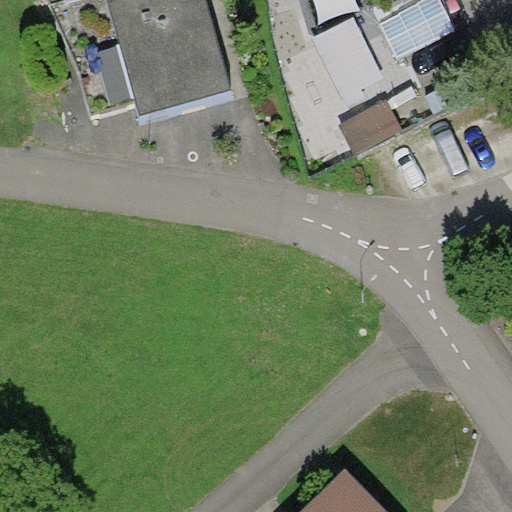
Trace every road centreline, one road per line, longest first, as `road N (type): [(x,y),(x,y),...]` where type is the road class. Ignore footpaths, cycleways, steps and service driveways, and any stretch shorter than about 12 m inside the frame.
road 1 (residential): [(404,274),(327,226),(0,171)]
road 2 (residential): [(511,421),(404,274)]
road 3 (residential): [(404,274),(511,201)]
